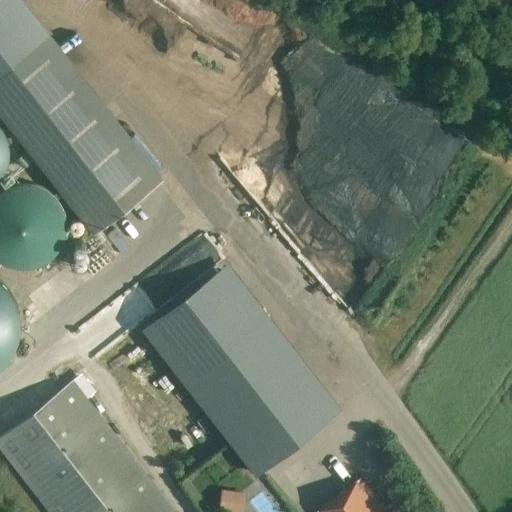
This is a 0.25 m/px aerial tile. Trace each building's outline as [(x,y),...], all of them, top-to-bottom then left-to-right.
[(24,0),(0,0),(0,113),(92,231),(162,176),(52,35),(24,0)] [(0,174),(1,174),(3,170),(4,167),(6,164),(7,160),(8,156),(8,153),(9,149),(8,145),(8,142),(7,138),(6,134),(4,131),(3,128),(1,124),(0,123),(0,174)] [(150,134),(140,143),(158,163),(168,154),(150,134)] [(0,259),(2,260),(6,262),(9,264),(13,265),(16,266),(20,266),(24,266),(27,266),(31,266),(35,265),(38,264),(42,262),(45,260),(48,258),(51,256),(54,254),(57,251),(59,248),(61,245),(63,241),(64,238),(65,234),(66,231),(66,227),(67,223),(66,220),(66,216),(65,212),(64,209),(63,205),(61,202),(59,199),(57,196),(54,193),(51,190),(48,188),(45,186),(42,184),(38,183),(35,182),(31,181),(27,181),(24,180),(20,181),(16,181),(13,182),(9,183),(6,184),(2,186),(0,187),(0,259)] [(359,278),(376,262),(348,233),(331,249),(340,259),(333,265),(321,252),(283,287),(315,321),(360,279),(359,278)] [(149,324),(144,328),(257,473),(263,469),(330,416),(216,272),(149,324)] [(0,368),(1,368),(5,365),(8,361),(11,357),(14,353),(16,349),(18,344),(19,339),(20,335),(21,330),(21,325),(21,320),(20,315),(19,310),(18,305),(16,301),(14,297),(11,292),(8,288),(5,285),(1,282),(0,280),(0,368)] [(82,390),(73,379),(0,435),(0,448),(49,511),(177,511),(87,396),(94,391),(89,385),(82,390)] [(292,457),(274,470),(285,486),(304,473),(292,457)] [(230,496),(242,511),(280,511),(285,508),(256,474),(230,496)] [(387,511),(361,478),(318,511),(387,511)]
